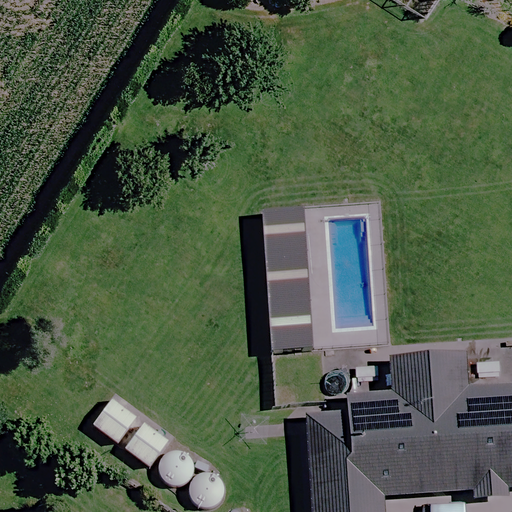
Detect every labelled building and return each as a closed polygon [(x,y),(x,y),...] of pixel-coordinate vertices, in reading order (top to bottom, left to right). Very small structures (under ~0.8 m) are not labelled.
[(508,503),(507,495),(511,494),(511,393),(463,396),(461,361),(389,365),(391,401),(343,403),(344,420),(305,422),(310,511),(382,511),(382,502),(468,497),(469,505),(508,503)] [(118,453),(140,424),(111,401),(89,430),(118,453)] [(140,424),(118,453),(146,474),(168,445),(140,424)] [(182,501),(204,472),(168,445),(146,474),(182,501)] [(204,472),(182,501),(196,511),(213,511),(229,491),(204,472)]
